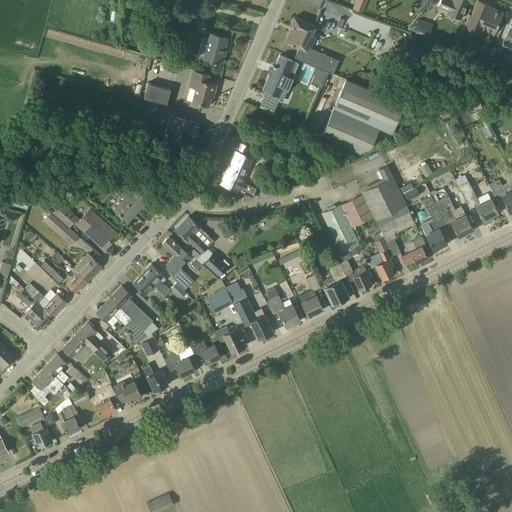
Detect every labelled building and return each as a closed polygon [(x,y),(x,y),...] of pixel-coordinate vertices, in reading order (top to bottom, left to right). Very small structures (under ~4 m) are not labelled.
[(362,12),(365,4),(356,0),(355,0),(353,8),(362,12)] [(429,0),(420,0),(416,6),(421,10),(429,0)] [(468,0),(451,0),(450,0),(440,0),(438,7),(447,11),(447,12),(461,18),(468,0)] [(503,12),(488,6),(489,4),(479,0),(477,0),(471,15),(469,14),(464,26),(475,31),(477,28),(493,35),(503,12)] [(142,10),(136,9),(131,29),(137,30),(142,10)] [(294,17),(290,26),(293,27),(291,31),(290,31),(285,42),(309,52),(316,37),(311,35),(315,26),(294,17)] [(511,19),(500,47),(511,52),(511,19)] [(419,32),(422,26),(416,23),(413,29),(419,32)] [(227,37),(210,32),(203,58),(214,61),(213,62),(215,63),(216,61),(222,63),(224,55),(222,55),(227,37)] [(413,38),(406,36),(402,49),(409,51),(413,38)] [(149,39),(146,51),(155,53),(158,41),(149,39)] [(494,47),(489,59),(496,61),(497,61),(499,56),(501,50),(499,49),(494,47)] [(294,76),(293,75),(293,76),(298,63),(295,62),(295,61),(294,61),(280,55),(275,65),(273,64),(273,66),(274,67),(271,73),(267,71),(267,72),(269,73),(266,81),(267,81),(268,82),(265,88),(284,96),(287,90),(288,91),(294,76)] [(391,72),(379,66),(375,73),(379,75),(379,74),(388,78),(391,72)] [(326,72),(317,68),(310,84),(319,88),(326,72)] [(209,74),(192,70),(188,86),(190,87),(186,99),(208,105),(212,92),(214,92),(216,84),(206,82),(209,74)] [(404,105),(346,79),(321,136),(320,136),(359,153),(371,146),(379,128),(392,133),(404,105)] [(142,81),(138,80),(134,95),(138,96),(142,81)] [(171,89),(148,83),(144,98),(167,104),(171,89)] [(279,101),(282,102),(284,96),(265,88),(265,89),(266,90),(259,107),(273,113),(279,101)] [(484,111),(479,114),(485,127),(490,125),(484,111)] [(192,122),(190,121),(190,119),(215,126),(216,125),(190,118),(189,121),(183,119),(184,116),(170,113),(168,120),(170,121),(166,136),(170,137),(169,140),(186,145),(188,136),(192,137),(194,131),(195,132),(196,132),(197,127),(191,125),(192,122)] [(46,128),(36,125),(34,131),(45,134),(46,128)] [(491,126),(485,128),(488,134),(493,131),(491,126)] [(227,186),(240,192),(240,191),(252,196),(256,188),(241,181),(251,158),(235,150),(231,159),(233,160),(226,174),(225,174),(224,174),(232,177),(227,186)] [(92,163),(102,168),(107,159),(96,154),(92,163)] [(426,162),(419,166),(425,176),(432,172),(426,162)] [(361,191),(363,193),(374,217),(384,236),(386,242),(393,238),(396,237),(393,232),(415,222),(387,165),(379,169),(384,180),(361,191)] [(455,179),(458,185),(468,181),(467,180),(464,174),(455,179)] [(511,182),(511,180),(502,185),(499,179),(488,184),(493,197),(500,193),(509,211),(511,209),(511,182)] [(469,180),(468,181),(458,185),(460,191),(468,206),(474,203),(480,214),(484,223),(491,220),(491,219),(490,220),(489,216),(498,212),(491,197),(480,203),(471,185),(469,180)] [(21,192),(30,198),(36,188),(36,187),(36,186),(27,181),(21,192)] [(411,182),(399,187),(402,193),(413,187),(411,182)] [(430,184),(427,185),(431,195),(437,192),(436,190),(434,191),(430,184)] [(147,200),(134,188),(125,196),(114,208),(127,220),(141,207),(147,200)] [(416,188),(405,193),(408,200),(420,194),(416,188)] [(363,193),(340,204),(351,226),(352,227),(374,217),(363,193)] [(431,195),(423,199),(427,207),(424,208),(427,215),(430,214),(432,218),(421,223),(421,225),(425,235),(426,234),(433,249),(446,242),(438,223),(444,221),(439,211),(434,202),(431,195)] [(448,195),(435,202),(434,202),(439,211),(444,221),(444,222),(450,219),(458,236),(473,229),(465,214),(461,205),(454,209),(448,195)] [(28,202),(25,201),(19,199),(17,206),(26,209),(28,202)] [(51,211),(69,227),(77,217),(59,202),(51,211)] [(340,204),(322,213),(341,252),(360,243),(352,227),(351,226),(340,204)] [(89,209),(76,223),(103,247),(116,233),(89,209)] [(12,220),(13,212),(3,210),(2,218),(12,220)] [(51,211),(43,220),(61,236),(69,227),(51,211)] [(188,239),(202,252),(207,247),(213,240),(199,227),(200,226),(188,216),(176,229),(187,240),(188,239)] [(30,231),(23,238),(27,241),(34,234),(30,231)] [(386,249),(389,248),(386,242),(384,236),(374,241),(374,242),(379,252),(379,253),(367,259),(371,267),(376,265),(382,279),(394,273),(391,267),(394,266),(386,249)] [(174,242),(175,242),(174,241),(173,241),(168,237),(162,243),(175,255),(165,265),(173,273),(189,256),(174,242)] [(425,244),(421,237),(412,241),(416,248),(401,255),(405,263),(413,259),(415,263),(427,257),(422,246),(425,244)] [(393,238),(386,242),(389,248),(393,255),(400,252),(393,238)] [(358,244),(348,249),(351,255),(362,250),(361,250),(359,244),(358,244)] [(199,253),(194,248),(190,252),(195,258),(199,253)] [(302,254),(299,249),(278,260),(280,264),(302,254)] [(64,258),(58,252),(52,258),(58,263),(64,258)] [(212,253),(203,262),(219,276),(228,267),(227,266),(229,264),(224,259),(222,261),(212,253)] [(92,257),(86,263),(82,259),(74,267),(77,271),(87,280),(101,266),(92,257)] [(196,258),(191,263),(198,270),(203,264),(202,263),(196,258)] [(340,261),(346,274),(353,270),(348,258),(340,261)] [(62,278),(45,260),(41,265),(58,282),(62,278)] [(11,264),(1,261),(0,265),(0,277),(6,279),(11,264)] [(340,261),(337,263),(329,266),(336,280),(325,286),(333,303),(348,296),(338,277),(346,274),(340,261)] [(52,279),(34,263),(25,272),(43,289),(52,279)] [(142,273),(145,276),(154,284),(158,289),(165,295),(170,290),(165,285),(164,283),(163,284),(158,280),(163,275),(151,263),(145,269),(146,270),(143,273),(142,273)] [(367,269),(366,270),(364,265),(355,269),(358,275),(353,277),(360,290),(371,284),(369,280),(372,279),(367,269)] [(77,271),(66,283),(76,292),(87,280),(77,271)] [(154,284),(145,276),(142,273),(143,274),(139,277),(139,276),(133,282),(145,294),(154,284)] [(306,278),(311,289),(313,288),(314,291),(321,287),(314,274),(306,278)] [(183,280),(181,277),(176,282),(184,290),(189,284),(184,279),(183,280)] [(237,281),(225,287),(226,288),(229,294),(240,288),(237,281)] [(176,282),(171,288),(181,298),(186,292),(184,290),(176,282)] [(28,284),(24,288),(38,302),(44,297),(38,291),(29,283),(28,284)] [(119,307),(143,331),(152,320),(128,297),(131,294),(122,285),(110,298),(119,307)] [(24,288),(23,287),(17,294),(30,307),(24,313),(26,312),(32,318),(32,319),(41,328),(53,316),(43,306),(38,302),(24,288)] [(285,308),(275,287),(266,291),(270,299),(266,300),(272,312),(278,309),(286,326),(300,319),(292,305),(285,308)] [(226,288),(207,298),(213,311),(233,302),(229,294),(226,288)] [(158,289),(155,291),(162,298),(165,295),(158,289)] [(312,289),(298,295),(300,299),(314,293),(312,289)] [(57,292),(48,301),(43,306),(53,316),(67,302),(57,292)] [(316,294),(315,293),(301,301),(308,315),(323,308),(316,294)] [(253,311),(246,297),(233,303),(244,325),(250,322),(258,338),(273,331),(265,315),(261,307),(253,311)] [(119,307),(110,298),(96,312),(101,316),(106,321),(113,313),(125,324),(126,324),(134,332),(131,334),(137,342),(147,335),(143,331),(119,307)] [(97,331),(87,321),(75,334),(85,343),(89,346),(94,351),(103,359),(111,351),(99,340),(98,341),(92,336),(97,331)] [(237,327),(227,332),(224,326),(215,330),(220,341),(225,338),(231,351),(246,344),(237,327)] [(62,348),(71,357),(85,343),(75,334),(62,348)] [(159,349),(153,337),(141,342),(147,355),(159,349)] [(161,338),(156,341),(159,347),(164,344),(161,338)] [(203,339),(189,346),(193,353),(196,358),(203,354),(207,363),(221,356),(214,343),(207,346),(203,339)] [(0,363),(3,367),(14,356),(0,342),(0,363)] [(82,363),(94,351),(89,346),(77,357),(82,363)] [(176,353),(164,359),(170,371),(177,368),(181,376),(183,375),(183,376),(188,374),(188,373),(195,369),(188,356),(193,353),(189,346),(176,353)] [(67,363),(57,353),(45,365),(59,379),(63,382),(68,376),(61,370),(67,363)] [(73,364),(66,370),(73,377),(79,372),(73,364)] [(161,369),(153,373),(148,364),(142,367),(154,390),(167,383),(161,369)] [(59,379),(45,365),(32,380),(36,384),(30,389),(35,395),(44,404),(48,400),(44,396),(46,394),(50,390),(54,393),(63,383),(59,379)] [(134,380),(126,384),(124,381),(114,387),(121,402),(127,399),(128,402),(142,395),(134,380)] [(70,382),(67,385),(72,392),(76,388),(70,382)] [(106,390),(97,394),(93,386),(91,382),(85,385),(87,389),(71,397),(76,406),(92,398),(100,417),(115,409),(106,390)] [(78,412),(72,403),(68,397),(55,408),(57,412),(67,433),(80,427),(74,414),(78,412)] [(39,408),(18,418),(21,425),(22,424),(23,426),(28,424),(27,422),(43,415),(39,408)] [(78,412),(74,414),(80,427),(85,424),(78,412)] [(49,425),(57,421),(53,413),(45,417),(49,425)] [(45,426),(43,427),(41,422),(30,428),(33,433),(32,434),(38,447),(52,440),(45,426)] [(0,454),(8,451),(2,439),(0,439),(0,454)] [(149,511),(155,511),(173,504),(168,492),(146,502),(149,511)]
